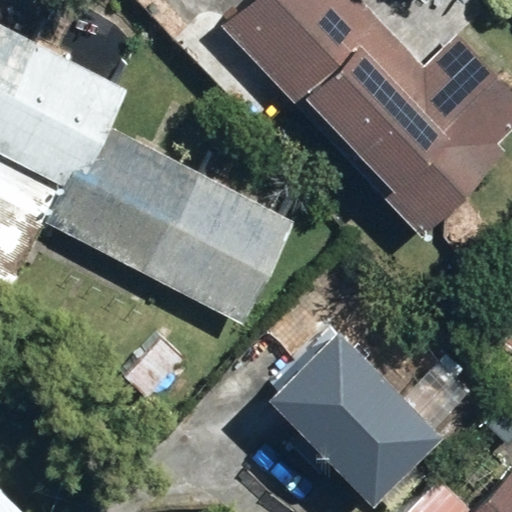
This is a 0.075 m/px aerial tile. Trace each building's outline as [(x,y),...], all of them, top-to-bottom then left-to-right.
[(348,0),(228,0),(206,21),(402,233),(511,132),(511,104),(446,33),(410,67),(348,0)] [(33,221),(229,322),(283,219),(98,122),(117,87),(0,25),(0,273),(4,276),(33,221)] [(309,319),(239,388),(348,498),(418,428),(309,319)] [(511,511),(511,463),(502,454),(457,498),(433,474),(393,511),(511,511)] [(0,511),(8,511),(14,506),(0,491),(0,511)]
